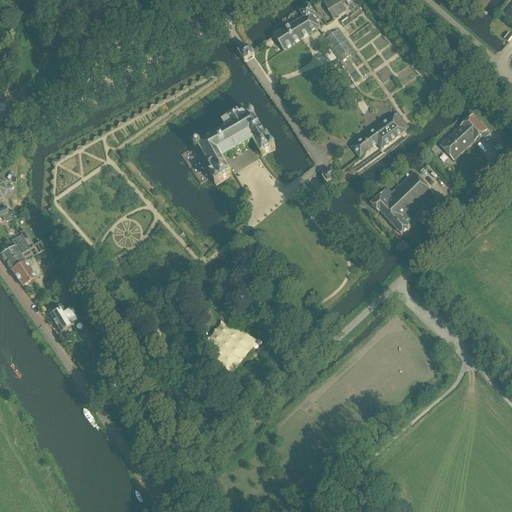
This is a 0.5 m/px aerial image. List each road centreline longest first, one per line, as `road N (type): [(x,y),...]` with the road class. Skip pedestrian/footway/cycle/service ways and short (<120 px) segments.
road 1 (unclassified): [(154,499),(511,179)]
road 2 (tertiary): [(154,499),(0,266)]
road 3 (track): [(393,0),(511,115)]
